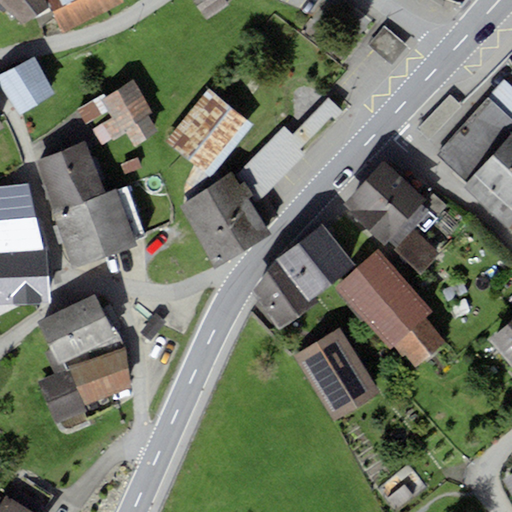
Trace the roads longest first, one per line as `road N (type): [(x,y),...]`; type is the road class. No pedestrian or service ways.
road 1 (residential): [(0,96),(58,260),(70,277),(102,284)]
road 2 (primary): [(382,128),(242,280)]
road 3 (primary): [(242,280),(158,457)]
road 4 (residential): [(102,284),(133,338),(144,449),(158,457)]
road 5 (residential): [(382,128),(511,241)]
road 6 (residential): [(0,58),(111,27),(158,0)]
road 7 (residential): [(102,284),(161,294),(218,275),(242,280)]
